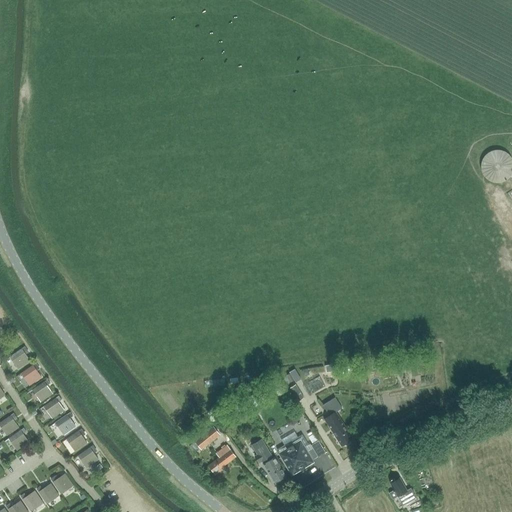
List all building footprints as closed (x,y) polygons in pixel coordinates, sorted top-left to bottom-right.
[(24,353),(27,351),(24,347),(9,357),(18,369),(30,361),(24,353)] [(36,369),(39,367),(36,364),(21,374),(29,386),(41,378),(36,369)] [(325,387),(319,376),(303,385),(309,395),(325,387)] [(47,385),(50,383),(47,379),(32,390),(40,402),(52,394),(47,385)] [(298,401),(304,398),(296,384),(290,388),(298,401)] [(260,389),(248,396),(255,407),(266,399),(260,389)] [(52,418),(64,410),(58,402),(62,400),(58,396),(43,406),(52,418)] [(251,406),(246,398),(236,404),(241,412),(251,406)] [(341,447),(352,440),(335,413),(341,409),(334,399),(323,406),(330,416),(324,420),(341,447)] [(69,418),(72,416),(70,412),(55,423),(63,435),(75,426),(69,418)] [(13,419),(16,418),(13,413),(0,422),(0,426),(6,436),(18,427),(13,419)] [(195,442),(190,446),(195,453),(201,449),(219,435),(218,433),(213,427),(195,441),(195,442)] [(23,434),(26,432),(23,428),(8,438),(17,451),(29,442),(23,434)] [(80,435),(84,432),(81,429),(66,439),(74,451),(86,443),(80,435)] [(302,434),(276,450),(291,475),(313,463),(303,447),(308,445),(302,434)] [(256,460),(259,464),(263,461),(265,464),(263,465),(274,483),(285,477),(274,459),(272,460),(270,457),(271,456),(261,441),(252,447),(259,458),(256,460)] [(318,441),(310,446),(317,457),(325,453),(318,441)] [(92,451),(95,449),(92,445),(77,456),(86,468),(98,459),(92,451)] [(214,473),(236,457),(227,445),(216,454),(219,457),(208,465),(214,473)] [(61,494),(73,486),(65,474),(56,480),(54,477),(50,479),(61,494)] [(393,499),(398,496),(403,505),(416,498),(411,489),(407,491),(400,478),(390,484),(394,490),(389,493),(393,499)] [(46,504),(58,496),(50,483),(42,489),(40,486),(36,489),(46,504)] [(30,511),(42,503),(34,491),(26,497),(24,494),(20,497),(30,511)] [(9,511),(27,511),(20,501),(12,507),(10,504),(6,506),(9,511)]
